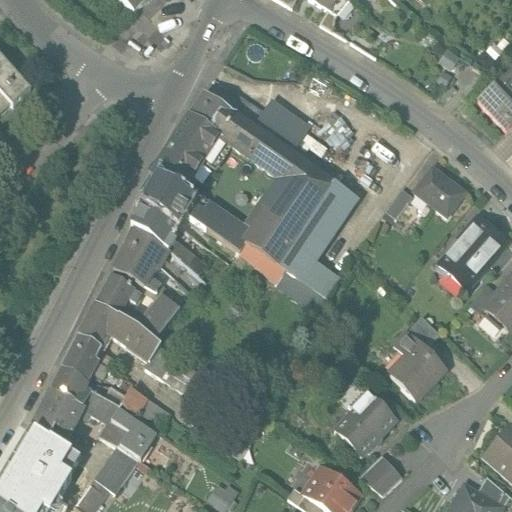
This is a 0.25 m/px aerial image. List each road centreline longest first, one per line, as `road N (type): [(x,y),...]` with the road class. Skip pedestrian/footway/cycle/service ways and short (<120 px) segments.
road 1 (unclassified): [(0,434),(173,96)]
road 2 (residential): [(229,0),(416,114),(511,198)]
road 3 (residential): [(0,188),(104,82)]
